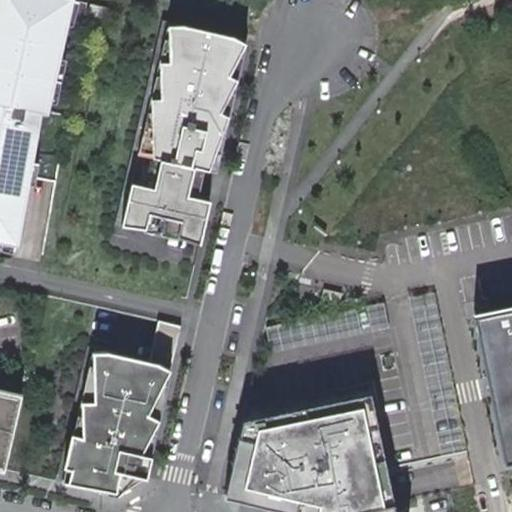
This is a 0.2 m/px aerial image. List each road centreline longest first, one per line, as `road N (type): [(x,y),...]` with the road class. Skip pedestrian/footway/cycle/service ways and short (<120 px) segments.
road 1 (residential): [(318,37),(268,89),(213,321)]
road 2 (residential): [(213,321),(0,272)]
road 3 (residential): [(213,321),(172,494)]
